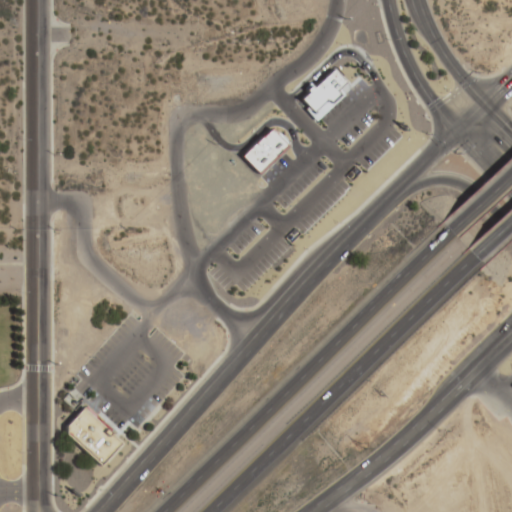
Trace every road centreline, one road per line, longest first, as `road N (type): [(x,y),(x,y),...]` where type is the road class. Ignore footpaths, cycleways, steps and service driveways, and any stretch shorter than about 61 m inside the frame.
road 1 (secondary): [(448,131),(98,511)]
road 2 (residential): [(36,492),(35,0)]
road 3 (motorway): [(450,229),(157,511)]
road 4 (motorway): [(207,511),(475,254)]
road 5 (secondary): [(308,511),(407,436),(511,334)]
road 6 (secondary): [(507,339),(511,328),(465,189),(427,181),(385,200)]
road 7 (secondary): [(385,0),(414,85),(448,131)]
road 8 (secondary): [(487,103),(445,59),(416,0)]
